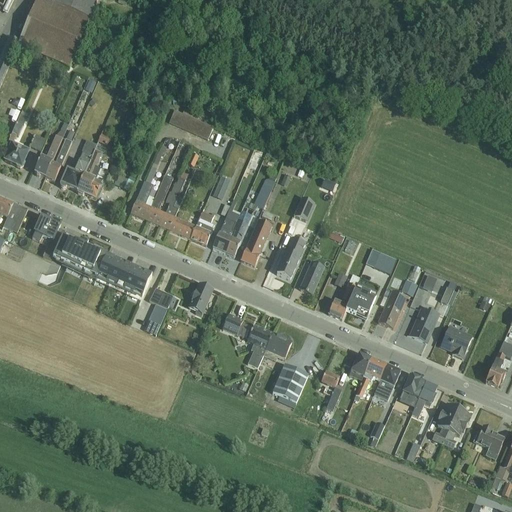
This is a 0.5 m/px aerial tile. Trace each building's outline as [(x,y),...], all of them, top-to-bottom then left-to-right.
[(17,47),(29,52),(69,69),(98,0),(53,0),(52,4),(41,0),(36,0),(19,43),(10,39),(0,61),(0,89),(15,53),(17,47)] [(17,47),(15,53),(27,57),(29,52),(17,47)] [(182,116),(196,122),(199,116),(185,110),(182,116)] [(22,111),(4,154),(7,156),(5,163),(17,168),(17,169),(20,171),(23,169),(29,153),(13,146),(16,137),(18,138),(29,114),(22,111)] [(196,122),(182,116),(174,112),(169,125),(207,141),(213,129),(196,122)] [(45,180),(52,165),(65,133),(61,131),(56,137),(46,160),(41,159),(34,175),(36,176),(37,178),(39,179),(40,178),(45,180)] [(103,132),(98,144),(107,147),(112,136),(103,132)] [(35,137),(30,149),(41,153),(46,142),(35,137)] [(52,165),(45,180),(54,184),(73,140),(67,138),(55,166),(52,165)] [(77,193),(94,152),(97,146),(86,142),(81,154),(82,154),(74,173),(66,170),(64,177),(60,186),(60,187),(60,188),(60,189),(61,190),(62,190),(63,191),(64,190),(65,190),(66,190),(66,189),(66,188),(77,193)] [(252,160),(248,169),(256,172),(263,153),(255,150),(251,160),(252,160)] [(94,152),(77,193),(78,195),(82,197),(84,196),(88,197),(95,181),(92,179),(94,174),(97,168),(96,168),(101,155),(94,152)] [(151,209),(155,200),(149,197),(153,187),(150,186),(157,170),(156,170),(163,154),(157,152),(130,216),(148,223),(153,210),(151,209)] [(192,155),(187,166),(193,169),(198,158),(192,155)] [(95,181),(88,197),(95,201),(103,184),(102,184),(104,178),(94,174),(92,179),(95,181)] [(165,215),(160,228),(169,232),(174,219),(178,210),(177,210),(181,201),(177,200),(187,176),(181,174),(177,185),(175,184),(171,194),(169,194),(165,204),(169,205),(165,215)] [(250,204),(248,209),(255,212),(258,208),(263,210),(275,183),(274,183),(278,175),(276,174),(274,178),(270,177),(268,181),(267,181),(265,182),(254,206),(250,204)] [(124,190),(128,181),(118,176),(114,186),(124,190)] [(285,176),(281,186),(287,188),(291,178),(285,176)] [(153,210),(148,223),(160,228),(165,215),(158,212),(162,203),(163,203),(173,180),(165,177),(155,200),(151,209),(153,210)] [(128,181),(124,190),(130,193),(135,181),(129,178),(128,181)] [(221,179),(213,198),(221,201),(229,182),(221,179)] [(0,199),(0,215),(7,219),(3,229),(17,235),(28,211),(27,211),(0,199)] [(301,200),(293,218),(307,224),(315,206),(301,200)] [(226,218),(229,211),(230,208),(225,206),(220,216),(226,218)] [(229,211),(226,218),(212,251),(226,256),(235,233),(232,232),(239,216),(229,211)] [(235,233),(226,256),(234,260),(252,217),(241,212),(239,216),(232,232),(235,233)] [(263,212),(261,217),(271,222),(273,216),(263,212)] [(196,228),(190,241),(206,248),(213,231),(212,230),(214,226),(211,225),(214,218),(211,217),(203,213),(196,228)] [(174,219),(169,232),(190,241),(196,228),(174,219)] [(52,225),(41,220),(32,241),(39,244),(42,239),(50,242),(43,259),(51,262),(52,260),(63,237),(65,233),(59,230),(61,226),(53,223),(52,225)] [(258,222),(241,263),(254,269),(272,228),(258,222)] [(330,233),(328,239),(341,245),(343,239),(330,233)] [(63,237),(52,260),(60,264),(71,240),(63,237)] [(291,239),(276,276),(291,282),(306,245),(291,239)] [(71,240),(60,264),(96,280),(107,258),(93,252),(87,249),(88,248),(71,240)] [(349,241),(344,252),(350,255),(355,244),(349,241)] [(380,254),(374,269),(390,276),(397,262),(380,254)] [(107,258),(96,281),(141,301),(152,278),(107,258)] [(312,264),(300,292),(305,294),(307,295),(312,297),(323,269),(312,264)] [(413,272),(409,280),(415,282),(418,274),(413,272)] [(339,275),(334,286),(341,289),(346,278),(339,275)] [(346,312),(357,285),(360,279),(352,276),(349,284),(348,284),(340,304),(334,302),(328,316),(342,322),(346,313),(346,312)] [(427,277),(422,290),(431,293),(436,281),(427,277)] [(406,282),(401,293),(412,298),(417,287),(406,282)] [(447,306),(453,292),(456,285),(450,283),(447,289),(441,303),(447,306)] [(199,285),(189,310),(196,313),(196,315),(202,318),(213,291),(199,285)] [(357,285),(346,312),(365,321),(375,299),(377,294),(357,285)] [(156,291),(149,303),(155,307),(167,312),(169,308),(172,309),(176,300),(156,291)] [(385,309),(378,324),(393,331),(407,299),(392,292),(388,300),(384,298),(380,307),(385,309)] [(447,306),(441,303),(436,313),(446,318),(457,294),(453,292),(447,306)] [(482,302),(479,309),(486,313),(490,305),(493,306),(494,302),(484,298),(482,302)] [(346,312),(346,313),(366,322),(376,299),(375,299),(365,321),(346,312)] [(155,307),(145,332),(156,337),(167,312),(155,307)] [(420,310),(409,338),(426,345),(439,316),(431,312),(430,314),(420,310)] [(263,358),(273,336),(254,328),(253,330),(242,325),(243,323),(229,317),(222,331),(236,337),(237,337),(248,342),(247,344),(253,346),(251,352),(253,353),(248,366),(257,370),(263,358)] [(450,327),(441,347),(453,353),(452,356),(463,361),(473,338),(450,327)] [(273,336),(263,358),(275,363),(277,360),(283,362),(283,360),(285,360),(292,344),(273,336)] [(511,346),(503,343),(485,384),(497,389),(500,382),(502,383),(506,375),(499,372),(505,358),(510,360),(511,354),(511,346)] [(362,383),(371,361),(358,355),(356,361),(354,360),(350,369),(352,369),(349,377),(362,383)] [(371,361),(362,383),(354,401),(358,403),(360,399),(362,400),(369,382),(372,383),(373,380),(380,383),(387,367),(371,361)] [(285,367),(273,395),(283,399),(281,405),(294,410),(308,377),(285,367)] [(387,367),(380,383),(374,397),(388,403),(392,395),(391,394),(400,373),(387,367)] [(328,405),(335,389),(339,380),(325,374),(320,387),(325,389),(323,395),(327,396),(324,403),(328,405)] [(414,411),(426,385),(410,377),(402,394),(407,396),(403,406),(414,411)] [(243,384),(240,391),(245,393),(248,386),(243,384)] [(426,385),(414,411),(412,416),(419,419),(426,404),(431,406),(436,397),(434,396),(437,389),(426,385)] [(335,389),(328,405),(326,409),(333,412),(342,392),(335,389)] [(442,447),(458,412),(447,407),(444,415),(442,414),(438,423),(439,423),(437,428),(442,430),(439,436),(436,434),(432,442),(442,447)] [(458,412),(442,447),(453,451),(456,443),(453,442),(455,437),(460,439),(462,433),(463,434),(467,425),(466,424),(469,417),(458,412)] [(376,424),(370,438),(373,439),(370,446),(375,449),(384,428),(376,424)] [(263,429),(261,435),(267,437),(269,431),(263,429)] [(477,435),(473,444),(488,451),(485,458),(495,462),(504,441),(491,435),(492,433),(483,429),(480,436),(477,435)] [(352,430),(349,438),(354,440),(358,433),(352,430)] [(401,440),(397,450),(416,458),(420,448),(401,440)] [(500,468),(489,492),(493,494),(494,490),(499,492),(501,485),(503,486),(504,482),(506,483),(511,467),(511,445),(502,469),(500,468)] [(473,475),(477,467),(471,463),(467,471),(473,475)] [(511,486),(506,484),(501,496),(508,499),(511,488),(511,486)]
